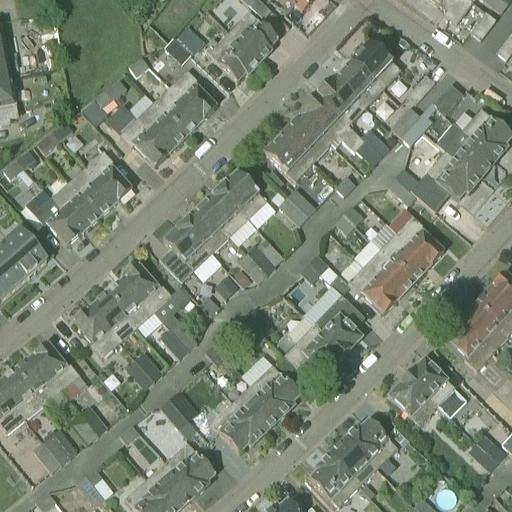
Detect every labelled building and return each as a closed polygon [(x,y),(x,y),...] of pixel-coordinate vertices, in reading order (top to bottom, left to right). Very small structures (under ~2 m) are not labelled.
[(257,1),(256,0),(237,0),(248,10),(257,1)] [(294,10),(301,0),(286,0),(278,11),(287,17),(293,10),(294,10)] [(301,0),(294,10),(301,16),(312,0),(320,0),(324,3),(326,0),(301,0)] [(473,7),(470,6),(462,0),(424,0),(446,16),(443,19),(456,29),(473,7)] [(500,18),(507,9),(496,0),(478,0),(478,1),(500,18)] [(511,0),(496,0),(507,9),(511,2),(511,0)] [(143,17),(153,14),(150,5),(140,9),(143,17)] [(228,38),(259,68),(271,55),(269,53),(277,44),(248,17),(228,38)] [(480,45),(495,26),(484,18),(470,38),(480,45)] [(174,46),(190,61),(199,52),(183,36),(174,46)] [(247,80),(259,68),(228,38),(218,49),(213,44),(203,54),(236,87),(245,78),(247,80)] [(511,39),(511,38),(496,58),(505,65),(511,56),(511,39)] [(410,50),(398,41),(391,50),(403,59),(410,50)] [(182,70),(190,61),(174,46),(166,54),(182,70)] [(352,65),(383,94),(400,76),(370,46),(352,65)] [(0,70),(8,69),(5,55),(0,55),(0,70)] [(142,63),(148,71),(155,65),(149,57),(142,63)] [(147,71),(142,64),(141,65),(139,63),(128,72),(136,81),(147,72),(146,71),(147,71)] [(365,113),(383,94),(352,65),(334,83),(333,81),(332,82),(365,113)] [(8,69),(0,70),(0,129),(10,128),(9,123),(18,121),(16,109),(8,69)] [(201,127),(216,112),(195,90),(198,88),(186,76),(169,93),(181,105),(180,106),(201,127)] [(425,80),(406,101),(415,109),(434,88),(425,80)] [(347,131),(348,131),(365,113),(332,82),(315,100),(347,131)] [(105,95),(112,104),(126,94),(119,84),(105,95)] [(450,89),(430,109),(436,114),(443,120),(461,99),(450,89)] [(185,142),(201,127),(180,106),(181,105),(169,93),(152,109),(185,142)] [(100,113),(112,104),(105,95),(93,104),(100,113)] [(360,142),(348,131),(347,131),(315,100),(297,119),(330,150),(331,149),(337,142),(353,157),(355,155),(372,171),(380,163),(360,143),(360,142)] [(94,132),(107,120),(100,113),(93,104),(85,110),(86,111),(81,116),(94,132)] [(422,117),(428,123),(436,114),(430,109),(430,108),(422,117)] [(169,157),(185,142),(152,109),(136,125),(147,137),(149,136),(169,157)] [(400,143),(420,121),(409,112),(390,133),(400,143)] [(480,115),(462,136),(496,165),(506,153),(504,150),(511,141),(480,115)] [(312,169),(330,150),(297,119),(296,120),(298,121),(281,139),(312,169)] [(420,121),(400,143),(409,151),(428,130),(420,121)] [(154,172),(169,157),(149,136),(147,137),(136,125),(119,141),(130,153),(133,151),(154,172)] [(51,137),(59,146),(72,135),(65,126),(51,137)] [(494,167),(496,165),(462,136),(453,129),(435,149),(445,157),(479,185),(480,184),(479,184),(493,166),(494,167)] [(360,143),(380,163),(389,154),(368,134),(360,142),(360,143)] [(43,158),(59,146),(51,137),(36,148),(43,158)] [(310,171),(312,169),(281,139),(263,158),(294,187),(302,179),(310,171)] [(14,165),(22,175),(35,164),(28,155),(14,165)] [(95,186),(115,209),(131,194),(111,172),(114,169),(103,157),(85,173),(96,185),(95,186)] [(467,199),(479,185),(445,157),(426,180),(457,205),(465,196),(467,199)] [(10,184),(22,175),(14,165),(3,174),(10,184)] [(99,223),(115,209),(95,186),(96,185),(85,173),(67,188),(99,223)] [(22,175),(16,179),(27,191),(32,186),(22,175)] [(218,194),(247,225),(249,224),(266,208),(237,176),(218,194)] [(274,180),(269,185),(282,197),(287,192),(274,180)] [(343,202),(354,190),(345,182),(334,194),(343,202)] [(407,211),(415,203),(394,183),(386,192),(407,211)] [(82,237),(99,223),(67,188),(50,203),(61,216),(63,215),(82,237)] [(247,226),(247,225),(218,194),(199,212),(229,243),(231,241),(247,226)] [(286,203),(307,223),(315,214),(294,195),(286,203)] [(61,216),(50,203),(33,219),(43,232),(46,229),(66,252),(82,237),(63,215),(61,216)] [(298,232),(307,223),(286,203),(277,212),(298,232)] [(210,260),(229,243),(199,212),(181,229),(210,260)] [(342,220),(354,232),(363,223),(351,212),(342,220)] [(346,241),(347,239),(354,232),(342,220),(334,229),(335,230),(346,241)] [(406,251),(428,272),(443,257),(421,236),(424,233),(412,222),(395,239),(407,251),(406,251)] [(170,254),(158,265),(180,289),(210,260),(181,229),(162,247),(170,254)] [(0,249),(0,306),(46,265),(18,234),(0,249)] [(413,288),(428,272),(406,251),(407,251),(395,239),(379,255),(413,288)] [(271,249),(265,243),(255,252),(261,258),(271,249)] [(247,260),(266,281),(275,273),(273,271),(261,258),(255,252),(247,260)] [(413,288),(379,255),(363,272),(375,284),(376,283),(398,304),(413,288)] [(257,289),(266,281),(247,260),(238,268),(257,289)] [(308,269),(319,280),(328,272),(316,261),(308,269)] [(168,334),(187,357),(196,349),(171,320),(192,303),(181,291),(170,301),(160,290),(158,292),(138,269),(121,284),(141,307),(143,305),(153,318),(154,317),(169,334),(168,334)] [(319,280),(328,288),(336,279),(328,271),(328,272),(319,280)] [(383,319),(398,304),(376,283),(375,284),(363,272),(346,289),(359,301),(361,298),(383,319)] [(243,293),(250,286),(239,274),(232,281),(243,293)] [(511,313),(511,312),(511,286),(503,278),(489,294),(511,314),(511,313)] [(225,304),(238,292),(229,283),(216,295),(225,304)] [(136,333),(153,318),(143,305),(141,307),(121,284),(105,298),(136,333)] [(508,342),(511,337),(511,312),(511,313),(511,314),(489,294),(474,310),(508,342)] [(122,345),(136,333),(105,298),(89,312),(108,335),(107,336),(118,348),(122,345)] [(343,361),(361,342),(352,334),(363,323),(341,301),(312,331),(343,361)] [(219,314),(208,302),(199,311),(210,322),(219,314)] [(493,359),(508,342),(474,310),(459,326),(481,346),(480,347),(493,359)] [(112,354),(118,348),(107,336),(108,335),(89,312),(72,327),(92,349),(89,352),(100,364),(103,361),(112,354)] [(244,322),(264,343),(273,335),(253,313),(244,322)] [(255,351),(264,343),(244,322),(236,330),(255,351)] [(463,365),(476,377),(493,359),(480,347),(481,346),(459,326),(444,341),(466,362),(463,365)] [(343,361),(312,331),(295,349),(283,361),(284,362),(295,372),(306,383),(317,372),(325,380),(343,361)] [(178,365),(187,357),(168,334),(159,342),(178,365)] [(50,383),(60,396),(65,392),(76,384),(79,382),(68,369),(65,371),(47,348),(30,361),(48,385),(50,383)] [(215,370),(225,362),(214,350),(205,358),(215,370)] [(134,366),(153,387),(162,379),(143,358),(134,366)] [(42,411),(44,409),(60,396),(50,383),(48,385),(30,361),(13,375),(42,411)] [(277,370),(287,380),(295,372),(284,362),(277,370)] [(436,412),(453,393),(454,392),(424,363),(405,382),(436,412)] [(144,395),(153,387),(134,366),(124,374),(144,395)] [(250,390),(281,423),(293,411),(291,408),(300,400),(271,370),(250,390)] [(24,425),(42,411),(13,375),(0,384),(0,393),(15,412),(14,412),(24,425)] [(419,430),(436,412),(405,382),(387,401),(410,423),(411,422),(419,430)] [(280,424),(281,423),(250,390),(231,408),(262,440),(263,439),(279,423),(280,424)] [(0,433),(5,440),(24,425),(14,412),(15,412),(0,393),(0,433)] [(168,405),(187,427),(197,419),(177,397),(168,405)] [(178,435),(187,427),(168,405),(159,413),(178,435)] [(250,452),(262,440),(231,408),(210,428),(238,458),(247,450),(250,452)] [(79,419),(97,441),(107,434),(89,411),(79,419)] [(88,449),(97,441),(79,419),(69,426),(88,449)] [(345,443),(376,474),(397,454),(368,424),(360,433),(357,430),(345,443)] [(139,439),(131,429),(118,439),(126,449),(139,439)] [(52,441),(54,438),(50,434),(46,437),(44,434),(41,437),(43,440),(42,440),(46,444),(51,440),(52,441)] [(76,457),(58,435),(54,438),(52,441),(69,463),(76,457)] [(400,451),(405,445),(399,439),(394,444),(400,451)] [(42,448),(60,471),(70,463),(69,463),(52,441),(51,440),(42,448)] [(475,449),(496,469),(504,460),(483,440),(475,449)] [(359,492),(376,474),(345,443),(344,444),(329,460),(328,459),(327,460),(359,492)] [(51,478),(60,471),(42,448),(33,456),(51,478)] [(165,468),(195,501),(208,490),(206,487),(215,479),(187,449),(165,468)] [(488,477),(496,469),(475,449),(467,458),(488,477)] [(337,511),(342,507),(359,492),(327,460),(315,473),(317,475),(308,484),(336,511),(337,511)] [(194,502),(195,501),(165,468),(147,485),(170,511),(181,511),(193,502),(194,502)] [(92,491),(93,490),(101,483),(94,474),(85,482),(92,491)] [(93,511),(103,504),(93,490),(92,491),(85,482),(75,489),(93,511)] [(170,511),(147,485),(124,504),(130,511),(170,511)] [(48,511),(55,507),(47,498),(35,508),(37,511),(48,511)]
